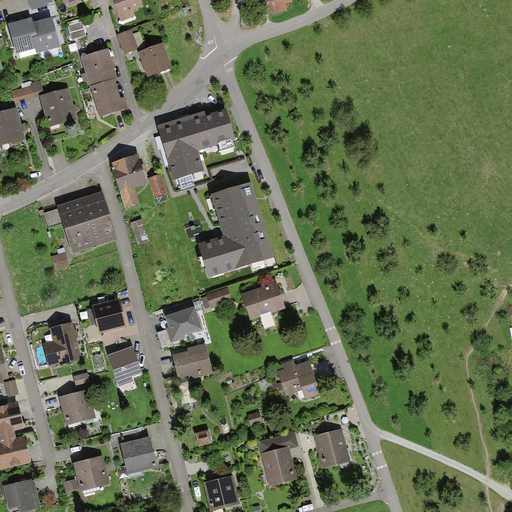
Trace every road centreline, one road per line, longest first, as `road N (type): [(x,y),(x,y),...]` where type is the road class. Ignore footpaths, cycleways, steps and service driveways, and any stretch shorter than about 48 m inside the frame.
road 1 (residential): [(218,55),(397,511)]
road 2 (residential): [(190,511),(95,158)]
road 3 (residential): [(0,257),(56,498)]
road 4 (residential): [(218,55),(95,158)]
road 5 (residential): [(349,0),(218,55)]
